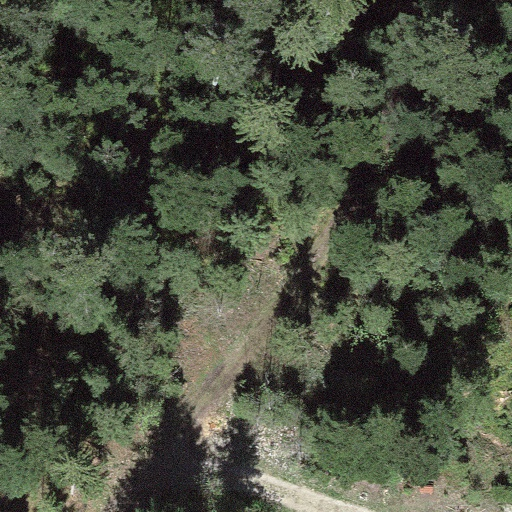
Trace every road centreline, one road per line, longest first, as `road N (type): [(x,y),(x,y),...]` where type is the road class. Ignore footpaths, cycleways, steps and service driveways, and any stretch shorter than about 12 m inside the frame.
road 1 (track): [(115,511),(169,451),(333,214),(427,0)]
road 2 (track): [(169,451),(370,511)]
